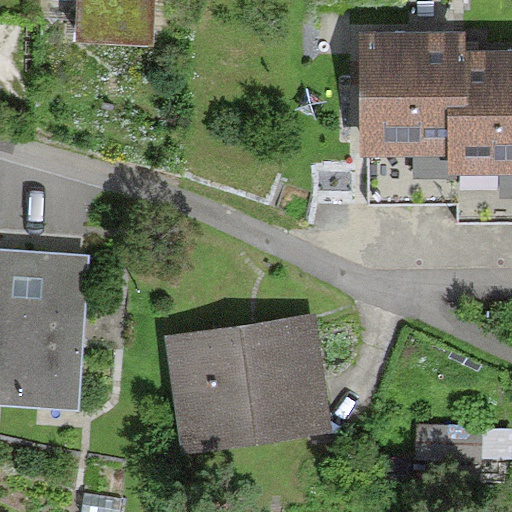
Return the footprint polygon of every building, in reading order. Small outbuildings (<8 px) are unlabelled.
[(77,41),(153,44),(155,0),(78,0),(79,1),(77,41)] [(466,32),(360,33),(362,156),(369,156),(369,204),(459,203),(459,175),(448,175),(447,107),(467,107),(466,48),(466,32)] [(511,47),(466,48),(467,107),(447,107),(448,175),(459,175),(459,203),(459,223),(511,222),(511,47)] [(92,252),(0,246),(0,404),(82,409),(92,252)] [(312,314),(167,337),(186,453),(330,431),(312,314)]
